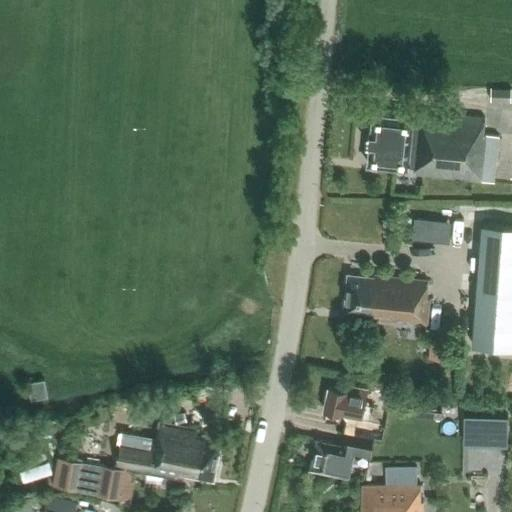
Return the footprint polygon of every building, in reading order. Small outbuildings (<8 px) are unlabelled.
[(510,101),(511,87),(491,87),(491,100),(510,101)] [(373,111),(368,163),(408,167),(408,161),(415,162),(414,173),(480,180),(495,181),(497,162),(482,161),(485,134),(485,133),(483,133),(485,117),(420,110),(419,118),(413,118),(413,116),(373,111)] [(511,226),(483,223),(473,345),(511,348),(511,226)] [(374,273),(374,276),(348,273),(344,312),(372,314),(372,316),(426,323),(429,297),(426,297),(428,279),(374,273)] [(455,356),(456,333),(431,332),(431,355),(455,356)] [(32,397),(47,393),(44,379),(29,382),(32,397)] [(382,439),(385,426),(370,423),(374,405),(364,403),(367,389),(349,385),(348,390),(328,386),(323,409),(343,412),(343,413),(357,415),(354,433),(374,437),(382,439)] [(416,408),(415,416),(442,419),(443,411),(416,408)] [(185,411),(174,414),(177,423),(187,421),(185,411)] [(481,426),(495,428),(496,415),(482,414),(481,426)] [(195,433),(196,428),(159,421),(156,438),(119,431),(117,442),(120,442),(116,466),(56,455),(51,484),(95,492),(94,493),(130,500),(133,481),(130,480),(132,469),(183,478),(184,473),(214,478),(221,438),(195,433)] [(374,437),(354,433),(344,431),(341,444),(339,444),(339,443),(317,438),(310,467),(348,475),(354,447),(371,451),(374,437)] [(28,467),(24,456),(16,459),(23,481),(51,472),(47,460),(28,467)] [(420,484),(416,484),(416,465),(384,465),(385,484),(363,484),(361,511),(422,511),(423,500),(420,500),(420,484)] [(44,511),(74,511),(77,501),(49,493),(44,511)] [(9,511),(33,511),(31,499),(8,505),(9,511)]
